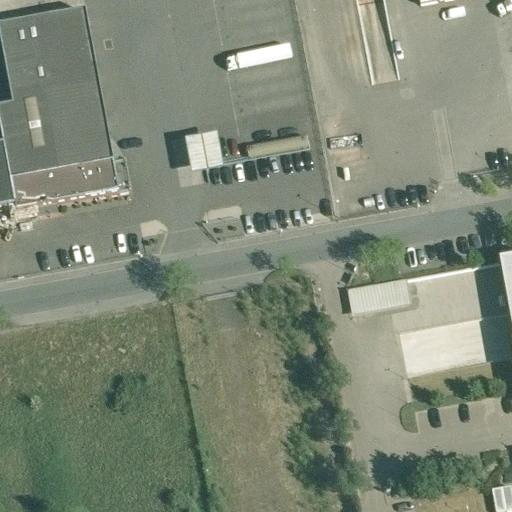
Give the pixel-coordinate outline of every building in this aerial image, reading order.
[(419,0),(421,10),(464,2),(464,0),(419,0)] [(88,16),(0,33),(15,112),(0,114),(0,120),(17,212),(38,208),(39,214),(61,210),(60,204),(99,197),(100,203),(134,196),(128,165),(116,167),(88,16)] [(0,120),(0,215),(17,212),(0,120)] [(183,146),(191,179),(222,172),(215,139),(183,146)] [(511,268),(501,270),(511,327),(511,268)] [(409,287),(351,297),(354,314),(412,304),(409,287)] [(494,511),(511,511),(511,494),(511,491),(492,493),(494,511)]
